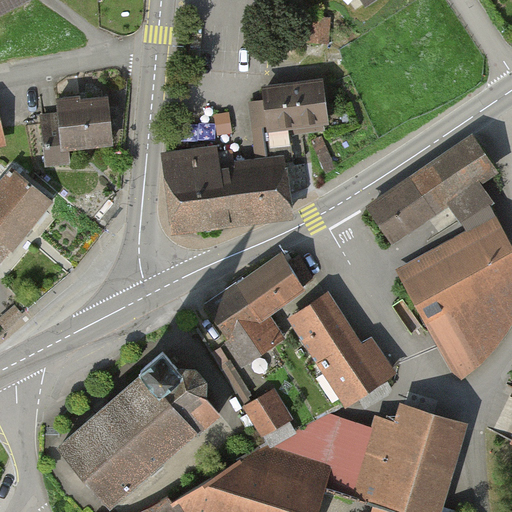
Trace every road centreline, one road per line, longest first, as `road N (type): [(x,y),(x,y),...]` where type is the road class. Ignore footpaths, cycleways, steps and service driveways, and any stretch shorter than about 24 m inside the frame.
road 1 (tertiary): [(152,293),(311,220),(494,103)]
road 2 (tertiary): [(152,293),(140,236),(157,56)]
road 3 (residential): [(486,511),(487,413),(511,357)]
road 4 (residential): [(157,56),(0,77)]
road 5 (tertiary): [(17,363),(152,293)]
road 6 (residential): [(17,511),(29,478),(17,363)]
